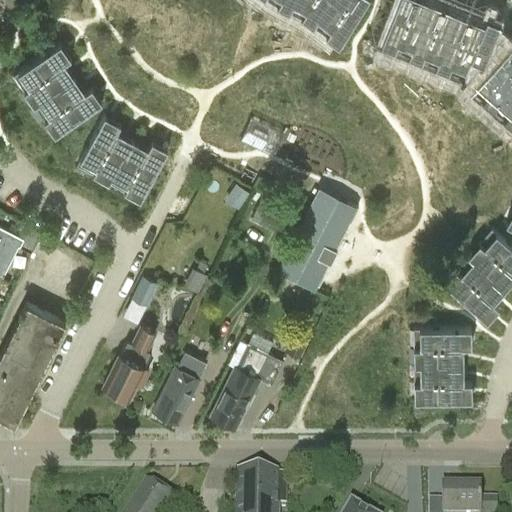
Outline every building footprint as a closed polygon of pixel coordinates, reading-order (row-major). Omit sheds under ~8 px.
[(294,0),(293,3),(318,18),(328,0),(294,0)] [(328,0),(318,18),(342,33),(362,0),(328,0)] [(426,0),(395,0),(383,31),(410,41),(426,0)] [(456,0),(426,0),(410,41),(436,52),(456,0)] [(469,52),(485,11),(458,0),(456,0),(436,52),(433,60),(461,71),(469,52)] [(511,35),(475,77),(497,96),(511,79),(511,35)] [(58,41),(19,68),(30,83),(61,61),(68,56),(58,41)] [(61,61),(30,83),(40,98),(71,75),(61,61)] [(71,75),(40,98),(50,112),(82,90),(71,75)] [(511,79),(497,96),(511,109),(511,79)] [(82,90),(50,112),(60,127),(99,100),(89,85),(82,90)] [(103,114),(80,156),(96,165),(115,131),(119,123),(103,114)] [(115,131),(96,165),(112,173),(130,139),(115,131)] [(295,167),(301,141),(266,133),(260,159),(295,167)] [(130,139),(112,173),(127,181),(146,147),(130,139)] [(146,147),(127,181),(143,190),(166,149),(150,140),(146,147)] [(228,197),(242,206),(252,189),(238,180),(228,197)] [(313,197),(276,269),(314,289),(333,252),(354,211),(315,191),(313,197)] [(253,213),(251,219),(264,225),(285,235),(294,215),(273,205),(260,198),(253,213)] [(0,220),(0,269),(10,274),(28,234),(0,220)] [(511,245),(497,232),(485,246),(511,270),(511,245)] [(511,270),(485,246),(473,259),(502,285),(511,273),(511,270)] [(342,255),(334,251),(324,272),(332,276),(342,255)] [(473,259),(461,272),(491,298),(502,285),(473,259)] [(461,272),(449,286),(485,317),(497,304),(491,298),(461,272)] [(142,273),(131,296),(132,296),(146,303),(157,281),(142,273)] [(0,414),(14,422),(65,321),(25,301),(0,351),(0,414)] [(127,338),(120,353),(118,352),(102,385),(128,397),(136,382),(141,384),(149,368),(144,365),(151,351),(148,349),(157,330),(139,321),(130,340),(127,338)] [(303,326),(292,350),(301,354),(312,330),(303,326)] [(421,327),(421,345),(460,345),(468,345),(468,327),(421,327)] [(234,364),(210,414),(235,426),(259,378),(271,383),(282,360),(248,344),(245,343),(234,364)] [(421,345),(421,363),(460,363),(460,345),(421,345)] [(175,365),(153,409),(177,422),(200,377),(198,376),(206,361),(184,350),(176,366),(175,365)] [(421,363),(421,380),(460,380),(460,363),(421,363)] [(421,380),(422,399),(469,398),(469,380),(460,380),(421,380)] [(236,475),(235,511),(275,511),(276,508),(286,508),(287,476),(236,475)] [(168,511),(175,503),(145,483),(125,511),(168,511)] [(441,489),(441,511),(496,511),(496,499),(479,499),(479,489),(441,489)]
